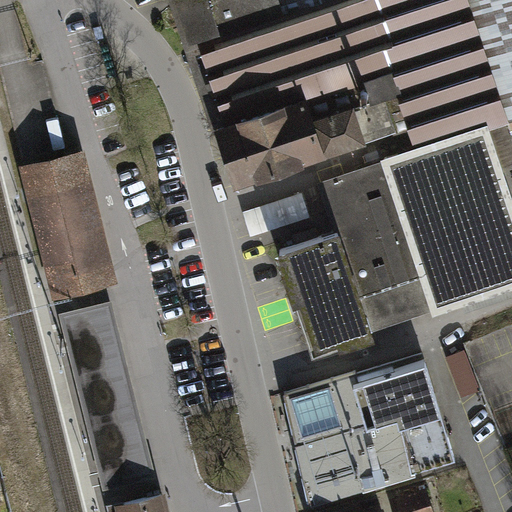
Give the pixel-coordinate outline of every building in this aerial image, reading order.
[(175,0),(191,48),(202,44),(294,14),(289,0),(175,0)] [(469,0),(335,0),(294,14),(202,44),(228,122),(218,125),(236,180),(393,128),(401,153),(487,124),(508,117),(469,0)] [(511,0),(289,0),(294,14),(335,0),(469,0),(508,117),(511,115),(511,0)] [(336,229),(280,249),(313,348),(370,329),(370,327),(432,303),(435,308),(511,282),(511,202),(487,124),(401,153),(386,157),(385,158),(384,159),(384,161),(321,182),(336,229)] [(35,165),(66,287),(98,279),(67,157),(35,165)] [(302,191),(242,210),(250,234),(310,215),(302,191)] [(103,488),(156,474),(112,297),(58,311),(103,488)] [(354,370),(284,391),(310,502),(455,459),(425,358),(358,379),(354,370)] [(432,511),(425,489),(396,498),(400,511),(432,511)] [(165,511),(161,494),(121,504),(122,511),(165,511)]
